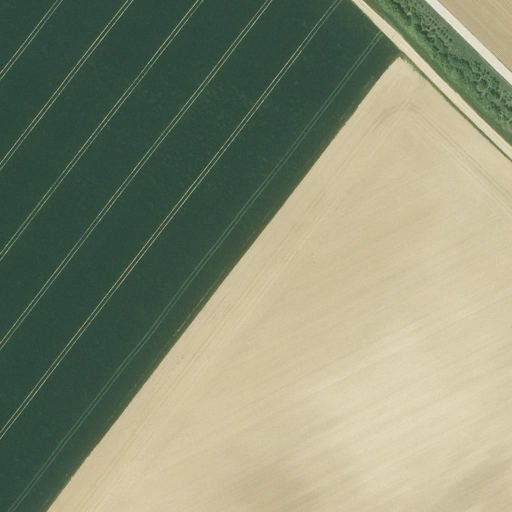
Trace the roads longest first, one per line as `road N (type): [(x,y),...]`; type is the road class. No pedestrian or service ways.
road 1 (track): [(511,156),(353,0)]
road 2 (track): [(425,0),(511,84)]
